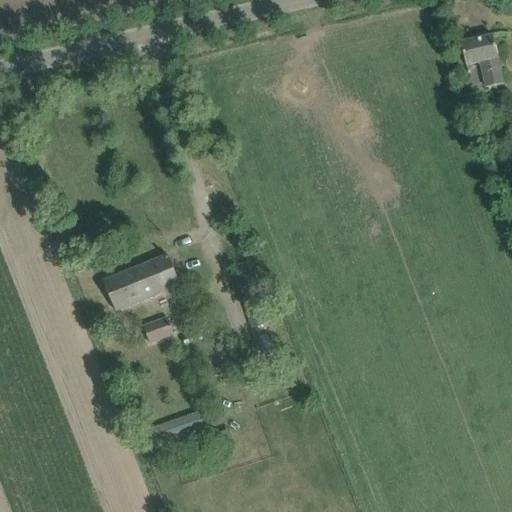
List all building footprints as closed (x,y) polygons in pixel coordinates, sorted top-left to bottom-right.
[(461,43),(466,63),(467,66),(481,63),(487,88),(504,84),(498,58),(499,58),(493,36),(461,43)] [(104,282),(111,301),(116,312),(181,286),(169,256),(104,282)] [(257,299),(244,304),(253,329),(265,325),(257,299)] [(144,328),(151,345),(175,336),(168,319),(144,328)] [(203,411),(149,430),(155,446),(209,427),(208,425),(206,419),(203,411)]
